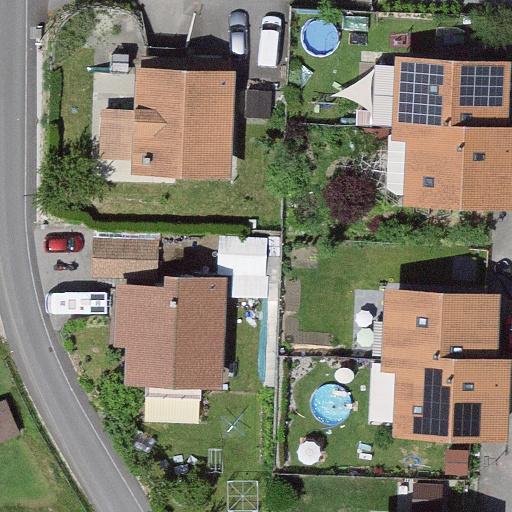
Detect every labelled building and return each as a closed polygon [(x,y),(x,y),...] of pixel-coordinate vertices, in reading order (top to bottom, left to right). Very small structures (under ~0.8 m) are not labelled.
[(511,137),(511,114),(511,66),(398,65),(397,135),(511,137)] [(135,161),(135,177),(233,179),(235,74),(139,72),(138,114),(103,113),(101,160),(135,161)] [(511,216),(511,137),(397,135),(396,150),(410,150),(409,215),(511,216)] [(157,236),(94,235),(93,273),(156,275),(157,236)] [(266,237),(221,235),(219,271),(265,273),(266,237)] [(131,356),(129,395),(225,398),(229,283),(173,281),(172,297),(118,295),(116,355),(131,356)] [(386,367),(501,369),(503,299),(388,297),(386,367)] [(511,448),(511,369),(511,368),(501,369),(386,367),(386,381),(400,381),(399,446),(511,448)] [(413,510),(456,510),(456,484),(413,483),(413,510)]
